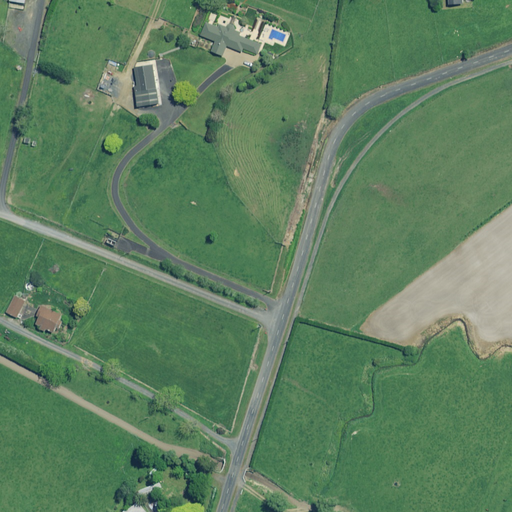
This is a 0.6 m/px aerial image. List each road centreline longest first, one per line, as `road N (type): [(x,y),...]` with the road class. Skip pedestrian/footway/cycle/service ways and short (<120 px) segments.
road 1 (unclassified): [(511,49),(381,96),(342,126),(221,511)]
road 2 (track): [(209,470),(0,350)]
